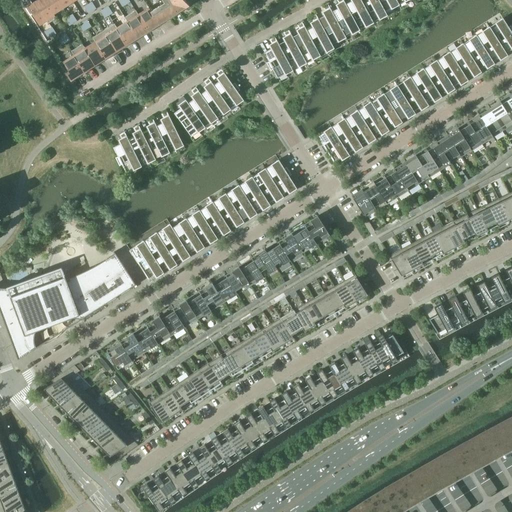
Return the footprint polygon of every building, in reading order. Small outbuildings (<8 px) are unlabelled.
[(49,23),(36,2),(33,4),(30,0),(27,0),(22,3),(30,15),(33,14),(40,25),(47,21),(49,23)] [(57,18),(45,0),(38,0),(36,2),(49,23),(57,18)] [(64,8),(58,0),(45,0),(57,18),(54,14),(64,8)] [(179,0),(159,0),(158,1),(161,5),(162,5),(165,9),(179,0)] [(190,6),(184,0),(179,0),(165,9),(170,18),(190,6)] [(360,30),(346,5),(343,0),(336,0),(339,3),(337,4),(339,8),(332,12),(346,37),(360,30)] [(373,22),(361,0),(352,0),(353,1),(346,5),(360,30),(373,22)] [(385,11),(379,0),(361,0),(373,22),(387,15),(385,11)] [(399,4),(396,0),(379,0),(385,11),(399,4)] [(92,2),(88,4),(93,11),(96,9),(92,2)] [(93,11),(88,4),(84,7),(89,14),(93,11)] [(346,37),(332,12),(328,4),(323,7),(325,11),(324,12),(326,16),(319,19),(332,44),(346,37)] [(161,5),(151,11),(151,12),(160,25),(170,18),(165,9),(162,5),(161,5)] [(105,9),(109,15),(113,13),(108,6),(105,9)] [(151,12),(151,11),(149,8),(139,15),(138,15),(149,32),(160,25),(151,12)] [(109,15),(105,9),(101,11),(105,18),(109,15)] [(138,15),(139,15),(136,10),(125,18),(127,22),(128,22),(139,39),(149,32),(138,15)] [(73,14),(69,17),(73,23),(77,21),(73,14)] [(332,44),(319,19),(316,15),(311,18),(313,22),(312,22),(314,26),(307,30),(320,55),(334,48),(332,44)] [(73,23),(69,17),(65,19),(69,26),(73,23)] [(508,27),(503,19),(490,27),(506,53),(511,49),(511,26),(511,25),(510,26),(508,27)] [(91,26),(87,20),(83,22),(88,29),(91,26)] [(88,29),(83,22),(80,25),(84,31),(88,29)] [(128,22),(127,22),(117,28),(128,45),(139,39),(128,22)] [(320,55),(307,30),(302,22),(297,25),(299,29),(298,30),(300,34),(293,37),(306,63),(320,55)] [(117,28),(115,24),(104,31),(117,52),(128,45),(117,28)] [(52,27),(48,30),(53,36),(57,34),(52,27)] [(506,53),(490,27),(477,36),(493,61),(500,57),(501,59),(508,55),(506,53)] [(53,36),(48,30),(45,32),(49,39),(53,36)] [(306,63),(293,37),(289,30),(283,32),(286,36),(284,37),(286,41),(279,45),(293,70),(306,63)] [(117,52),(104,31),(93,38),(95,42),(96,42),(107,59),(117,52)] [(70,40),(66,33),(62,36),(66,42),(70,40)] [(66,42),(62,36),(58,38),(62,45),(66,42)] [(493,61),(477,36),(464,44),(480,70),(487,65),(488,68),(495,64),(493,61)] [(293,70),(279,45),(275,37),(270,40),(272,44),(270,44),(273,48),(267,51),(265,53),(269,61),(267,62),(267,63),(271,71),(272,71),(272,70),(274,69),(278,78),(293,70)] [(96,42),(95,42),(85,48),(96,66),(107,59),(96,42)] [(85,48),(83,44),(71,51),(74,55),(85,72),(96,66),(85,48)] [(480,70),(464,44),(450,52),(467,78),(473,74),(475,76),(481,72),(480,70)] [(467,78),(450,52),(437,61),(453,86),(460,82),(462,84),(468,81),(467,78)] [(74,55),(63,62),(69,72),(67,73),(72,81),(85,72),(74,55)] [(453,86),(437,61),(424,69),(440,95),(447,90),(449,93),(455,89),(453,86)] [(240,90),(235,83),(233,85),(222,69),(217,73),(219,76),(218,77),(221,81),(214,86),(230,109),(243,100),(238,92),(240,91),(240,90)] [(440,95),(424,69),(411,78),(427,103),(434,99),(436,101),(442,97),(440,95)] [(230,109),(214,86),(209,78),(204,82),(207,85),(205,86),(208,90),(201,95),(218,118),(230,109)] [(427,103),(411,78),(398,86),(414,111),(421,107),(422,110),(429,106),(427,103)] [(414,111),(398,86),(385,94),(401,120),(408,115),(409,118),(415,114),(414,111)] [(218,118),(201,95),(196,87),(191,91),(194,94),(193,95),(195,99),(189,104),(205,127),(218,118)] [(401,120),(385,94),(371,103),(388,128),(394,124),(396,126),(402,122),(401,120)] [(511,97),(510,95),(499,101),(511,121),(511,97)] [(205,127),(189,104),(183,96),(179,100),(181,104),(180,104),(182,108),(175,113),(192,136),(205,127)] [(511,125),(511,121),(499,101),(500,102),(489,109),(503,131),(511,125)] [(388,128),(371,103),(358,111),(374,136),(381,132),(383,135),(389,131),(388,128)] [(503,131),(489,109),(480,115),(479,114),(478,115),(493,137),(503,131)] [(184,145),(167,111),(162,114),(164,118),(162,119),(164,123),(157,126),(169,152),(184,145)] [(374,136),(358,111),(345,119),(361,145),(368,140),(370,143),(376,139),(374,136)] [(478,115),(468,121),(482,144),(493,137),(478,115)] [(169,152),(157,126),(153,119),(148,121),(150,125),(148,126),(150,130),(143,133),(155,159),(169,152)] [(361,145),(345,119),(332,128),(348,153),(355,149),(356,151),(363,147),(361,145)] [(482,144),(468,121),(457,128),(471,151),(482,144)] [(155,159),(143,133),(139,125),(134,128),(136,132),(134,133),(136,137),(129,140),(141,166),(155,159)] [(348,153),(332,128),(318,136),(323,144),(321,146),(321,145),(320,146),(325,154),(326,153),(328,152),(334,162),(342,157),(343,160),(350,156),(348,153)] [(471,151),(457,128),(457,129),(447,135),(461,157),(471,151)] [(141,166),(129,140),(125,132),(120,135),(122,139),(120,140),(122,144),(114,148),(119,157),(117,157),(116,157),(116,158),(120,166),(123,165),(127,173),(141,166)] [(437,141),(436,141),(450,164),(461,157),(447,135),(437,141)] [(450,164),(436,141),(425,148),(440,171),(450,164)] [(415,155),(429,177),(440,171),(425,148),(415,155)] [(429,177),(415,155),(405,162),(419,184),(429,177)] [(289,176),(290,176),(292,175),(287,167),(286,167),(286,168),(284,169),(279,161),(266,169),(282,195),(289,190),(291,193),(297,189),(289,176)] [(419,184),(405,162),(395,168),(395,167),(394,168),(408,191),(419,184)] [(394,168),(383,175),(398,198),(408,191),(394,168)] [(282,195),(266,169),(253,178),(269,203),(276,199),(277,201),(284,197),(282,195)] [(398,198),(383,175),(373,181),(373,182),(387,204),(398,198)] [(269,203),(253,178),(239,186),(256,211),(263,207),(264,210),(270,206),(269,203)] [(373,182),(362,189),(376,211),(387,204),(373,182)] [(256,211),(239,186),(226,194),(243,220),(249,215),(251,218),(257,214),(256,211)] [(376,211),(362,189),(352,195),(366,218),(376,211)] [(0,220),(1,221),(0,219),(9,216),(0,191),(0,220)] [(243,220),(226,194),(213,203),(229,228),(236,224),(238,226),(244,222),(243,220)] [(511,218),(511,199),(509,194),(499,199),(509,220),(511,218)] [(509,220),(499,199),(488,204),(498,225),(509,220)] [(229,228),(213,203),(200,211),(216,236),(223,232),(225,235),(231,231),(229,228)] [(498,225),(488,204),(477,209),(488,231),(498,225)] [(488,231),(477,209),(467,215),(477,236),(488,231)] [(216,236),(200,211),(187,219),(203,245),(210,240),(211,243),(218,239),(216,236)] [(477,236),(467,215),(454,221),(465,242),(464,239),(475,233),(477,236)] [(318,216),(304,224),(317,244),(330,235),(318,216)] [(203,245),(187,219),(173,228),(189,254),(197,249),(198,251),(205,247),(203,245)] [(465,242),(454,221),(443,227),(454,248),(465,242)] [(304,224),(291,233),(304,252),(317,244),(304,224)] [(189,254),(173,228),(171,225),(157,233),(176,262),(183,258),(184,260),(191,256),(189,254)] [(454,248),(443,227),(433,232),(444,253),(454,248)] [(444,253),(433,232),(422,238),(434,259),(444,253)] [(176,262),(157,233),(144,242),(162,270),(169,266),(171,269),(177,265),(176,262)] [(304,252),(291,233),(291,234),(278,242),(290,260),(304,252)] [(422,238),(412,244),(423,264),(434,259),(422,238)] [(162,270),(144,242),(130,250),(149,279),(156,274),(158,277),(164,273),(162,270)] [(265,249),(277,269),(290,260),(278,242),(266,250),(265,249)] [(412,244),(402,249),(413,270),(423,264),(412,244)] [(265,249),(252,258),(264,277),(277,269),(265,249)] [(402,249),(389,256),(402,276),(413,270),(402,249)] [(117,298),(116,297),(121,294),(122,294),(130,289),(130,288),(136,285),(115,252),(114,252),(115,254),(111,256),(98,265),(86,271),(72,277),(67,279),(62,267),(7,287),(8,288),(1,288),(0,287),(0,309),(8,332),(10,339),(11,339),(17,355),(16,355),(18,361),(24,357),(23,357),(38,347),(37,347),(36,347),(36,345),(35,343),(35,342),(35,341),(35,339),(35,338),(35,336),(35,335),(36,333),(37,331),(72,318),(81,319),(80,319),(81,320),(108,303),(117,298)] [(344,257),(338,261),(341,265),(347,261),(344,257)] [(264,277),(252,258),(238,266),(251,286),(264,277)] [(251,286),(238,266),(238,267),(226,275),(238,294),(251,286)] [(511,267),(506,270),(510,277),(503,281),(510,295),(511,294),(511,267)] [(510,295),(503,281),(499,274),(492,277),(495,284),(488,288),(495,302),(503,299),(504,302),(511,299),(510,295)] [(238,294),(226,275),(213,283),(213,282),(212,283),(224,302),(238,294)] [(355,275),(345,281),(357,301),(368,295),(355,275)] [(357,301),(345,281),(334,287),(346,307),(357,301)] [(495,302),(488,288),(485,281),(477,285),(481,292),(474,296),(481,310),(488,306),(490,310),(497,306),(495,302)] [(224,302),(212,283),(199,291),(211,311),(224,302)] [(334,287),(324,293),(336,313),(346,307),(334,287)] [(481,310),(474,296),(470,288),(463,292),(467,299),(460,303),(467,317),(474,314),(476,317),(483,313),(481,310)] [(199,291),(186,299),(198,319),(211,311),(199,291)] [(286,297),(283,293),(277,296),(280,301),(286,297)] [(324,293),(314,298),(326,319),(336,313),(324,293)] [(453,307),(446,311),(453,325),(460,321),(462,325),(469,321),(467,317),(460,303),(456,296),(449,300),(453,307)] [(314,298),(304,304),(316,325),(326,319),(314,298)] [(198,319),(186,299),(185,300),(186,300),(173,308),(185,327),(198,319)] [(273,305),(270,301),(264,304),(267,309),(273,305)] [(316,325),(304,304),(294,310),(306,331),(316,325)] [(453,325),(446,311),(442,304),(435,307),(438,314),(430,319),(430,318),(429,319),(438,333),(439,333),(439,332),(446,329),(448,332),(455,328),(453,325)] [(260,307),(254,311),(256,315),(263,311),(260,307)] [(160,316),(159,316),(172,336),(185,327),(173,308),(160,317),(160,316)] [(294,310),(281,318),(294,338),(292,335),(303,328),(305,331),(306,331),(294,310)] [(250,313),(244,317),(247,321),(253,317),(250,313)] [(172,336),(159,316),(146,324),(158,344),(172,336)] [(294,338),(281,318),(271,324),(283,344),(294,338)] [(240,319),(234,323),(237,327),(243,323),(240,319)] [(158,344),(146,324),(133,333),(145,352),(158,344)] [(283,344),(271,324),(261,330),(273,351),(283,344)] [(233,330),(230,325),(224,329),(227,333),(233,330)] [(273,351),(261,330),(251,337),(263,357),(273,351)] [(223,336),(220,332),(214,336),(217,340),(223,336)] [(133,334),(120,342),(132,361),(145,352),(133,333),(132,333),(133,334)] [(398,360),(396,357),(403,352),(404,353),(404,352),(393,334),(392,335),(393,335),(386,339),(383,334),(377,337),(380,342),(390,359),(392,363),(398,360)] [(263,357),(251,337),(241,343),(253,363),(263,357)] [(213,342),(210,338),(204,342),(207,346),(213,342)] [(390,359),(380,342),(374,346),(371,341),(365,344),(368,349),(378,366),(380,370),(386,367),(384,363),(390,359)] [(132,361),(120,342),(107,350),(118,369),(132,361)] [(253,363),(241,343),(231,349),(243,369),(253,363)] [(197,346),(191,350),(194,354),(200,351),(197,346)] [(378,366),(368,349),(362,353),(359,348),(353,351),(356,356),(366,373),(369,377),(374,374),(372,370),(378,366)] [(243,369),(231,349),(221,355),(233,375),(243,369)] [(190,357),(187,353),(181,357),(184,361),(190,357)] [(233,375),(221,355),(208,363),(222,383),(220,380),(231,373),(233,376),(233,375)] [(366,373),(356,356),(350,360),(347,355),(341,358),(344,363),(354,380),(357,384),(362,381),(360,377),(366,373)] [(180,363),(177,359),(171,363),(174,367),(180,363)] [(354,380),(344,363),(338,367),(335,362),(329,365),(332,370),(343,387),(345,391),(350,388),(348,384),(354,380)] [(222,383),(208,363),(199,370),(212,390),(222,383)] [(54,382),(44,389),(53,398),(76,383),(70,377),(74,374),(74,375),(80,371),(75,365),(53,379),(54,382)] [(168,366),(162,370),(164,374),(170,370),(168,366)] [(343,387),(332,370),(326,374),(323,369),(317,372),(320,377),(331,394),(333,398),(338,395),(336,391),(343,387)] [(199,370),(189,376),(202,396),(212,390),(199,370)] [(158,372),(152,376),(155,381),(161,376),(158,372)] [(202,396),(189,376),(179,383),(192,403),(202,396)] [(331,394),(320,377),(314,381),(311,376),(305,379),(309,385),(319,402),(321,405),(326,402),(324,398),(331,394)] [(148,379),(142,383),(145,387),(151,383),(148,379)] [(76,383),(53,398),(61,406),(85,391),(76,383)] [(192,403),(179,383),(169,389),(182,409),(192,403)] [(319,402),(309,385),(302,389),(299,384),(293,387),(297,392),(307,409),(309,412),(315,409),(313,406),(319,402)] [(169,389),(159,396),(172,416),(182,409),(169,389)] [(85,391),(61,406),(69,414),(93,399),(85,391)] [(307,409),(297,392),(290,396),(287,391),(282,394),(285,399),(295,416),(298,420),(303,416),(301,413),(307,409)] [(172,416),(159,396),(149,403),(162,423),(172,416)] [(295,416),(285,399),(278,403),(275,398),(270,402),(273,407),(284,423),(286,427),(291,424),(289,420),(295,416)] [(101,408),(93,399),(69,414),(77,423),(101,408)] [(284,423),(273,407),(267,411),(263,406),(258,409),(261,414),(272,431),(274,434),(280,431),(277,428),(284,423)] [(101,408),(77,423),(86,431),(109,416),(101,408)] [(511,511),(511,412),(478,430),(398,478),(344,511),(511,511)] [(272,431),(261,414),(255,418),(252,413),(246,417),(250,422),(261,438),(263,442),(268,438),(266,435),(272,431)] [(109,416),(86,431),(94,439),(117,424),(109,416)] [(261,438),(250,422),(243,426),(240,421),(235,424),(238,429),(249,446),(251,449),(256,446),(254,443),(261,438)] [(125,433),(117,424),(94,439),(102,447),(125,433)] [(249,446),(238,429),(232,433),(228,428),(223,432),(226,437),(237,453),(240,457),(245,453),(243,450),(249,446)] [(138,445),(125,433),(102,447),(111,456),(118,451),(122,457),(139,445),(138,445)] [(237,453),(226,437),(220,441),(217,436),(211,440),(215,444),(226,461),(228,464),(233,461),(231,458),(237,453)] [(226,461),(215,444),(208,449),(205,444),(200,447),(203,452),(214,469),(217,472),(222,469),(219,465),(226,461)] [(214,469),(203,452),(197,456),(193,452),(188,455),(192,460),(203,477),(205,480),(210,476),(208,473),(214,469)] [(0,471),(10,465),(6,454),(0,457),(0,471)] [(203,477),(192,460),(185,464),(182,459),(177,463),(180,468),(192,484),(194,488),(199,484),(197,481),(203,477)] [(0,484),(14,476),(10,465),(0,471),(0,484)] [(192,484),(180,468),(174,472),(170,467),(165,471),(169,476),(182,495),(188,492),(185,489),(192,484)] [(180,492),(169,476),(162,480),(159,475),(154,479),(157,484),(169,500),(171,503),(176,500),(174,497),(180,492)] [(0,498),(18,487),(14,476),(0,484),(0,498)] [(169,500),(157,484),(151,488),(148,483),(143,487),(160,511),(165,508),(163,505),(169,500)] [(0,511),(22,498),(18,487),(0,498),(0,511)] [(21,511),(26,509),(22,498),(0,511),(21,511)]
